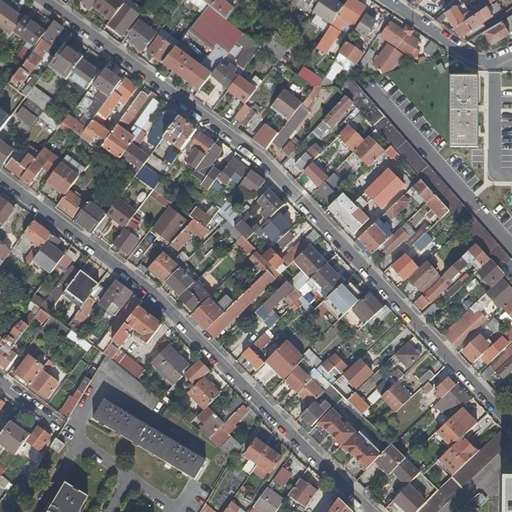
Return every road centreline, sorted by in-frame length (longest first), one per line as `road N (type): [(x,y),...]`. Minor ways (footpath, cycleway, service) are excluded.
road 1 (residential): [(511,428),(268,166),(42,0)]
road 2 (residential): [(373,511),(134,278),(0,179)]
road 3 (residential): [(384,0),(473,59),(490,63),(511,54)]
